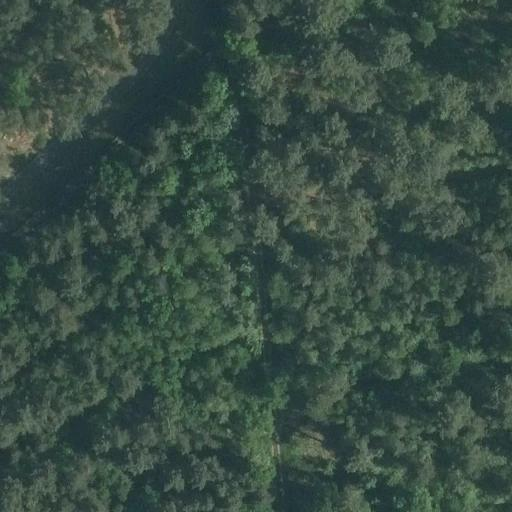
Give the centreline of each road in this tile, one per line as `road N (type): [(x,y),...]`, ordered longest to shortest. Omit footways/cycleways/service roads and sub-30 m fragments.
road 1 (track): [(280,511),(239,0)]
road 2 (unknown): [(244,71),(275,67),(276,198)]
